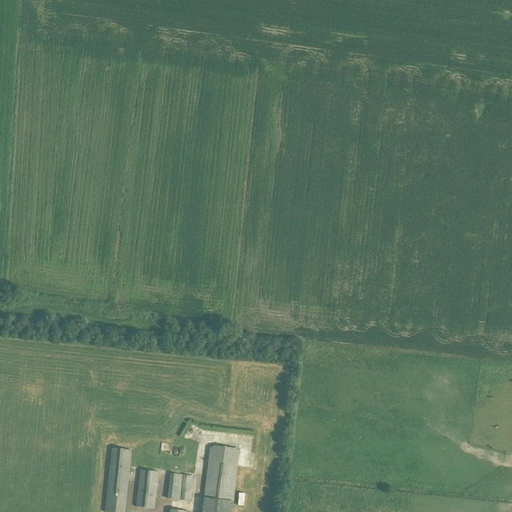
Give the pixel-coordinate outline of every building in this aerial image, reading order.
[(111,448),(103,511),(124,511),(131,451),(111,448)] [(209,448),(201,511),(231,511),(239,452),(209,448)] [(139,470),(136,507),(154,509),(157,473),(139,470)] [(170,474),(166,499),(179,501),(182,475),(170,474)] [(180,496),(180,500),(189,502),(190,498),(192,476),(183,475),(180,496)]
